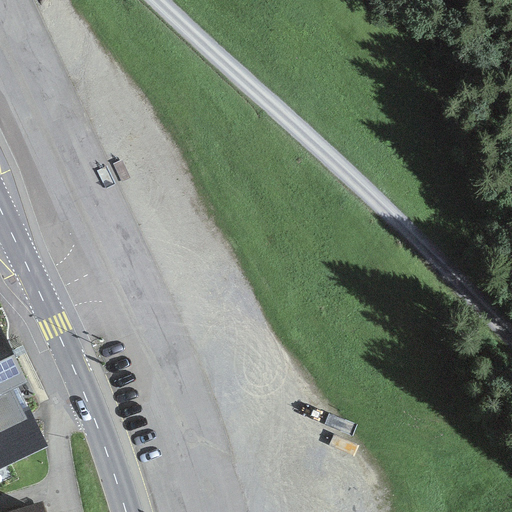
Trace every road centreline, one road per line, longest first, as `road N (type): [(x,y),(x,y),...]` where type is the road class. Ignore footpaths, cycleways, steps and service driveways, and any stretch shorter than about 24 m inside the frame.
road 1 (unclassified): [(159,0),(511,323)]
road 2 (secondary): [(0,208),(86,391),(125,511)]
